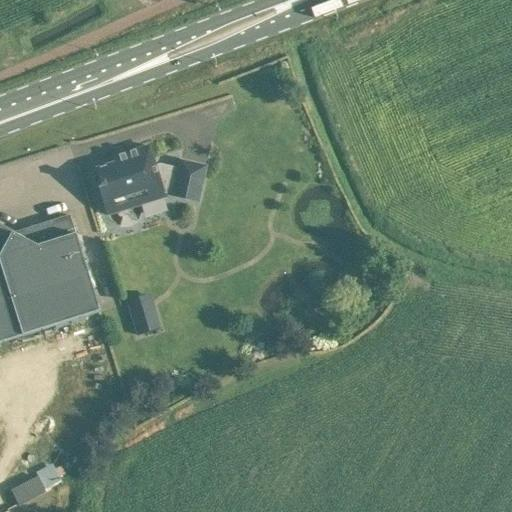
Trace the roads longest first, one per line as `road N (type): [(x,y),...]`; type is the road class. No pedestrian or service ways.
road 1 (primary): [(146,62),(198,56),(275,26),(304,1)]
road 2 (primary): [(304,1),(266,3),(189,33),(146,62)]
road 3 (primary): [(0,116),(146,62)]
